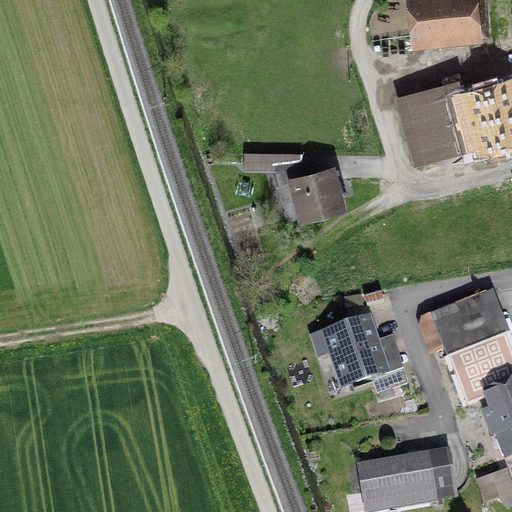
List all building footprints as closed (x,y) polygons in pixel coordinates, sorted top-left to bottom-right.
[(476,32),(472,0),(402,0),(407,40),(476,32)] [(511,141),(511,86),(509,78),(463,92),(480,151),(511,141)] [(472,147),(454,82),(396,98),(415,163),(472,147)] [(332,167),(290,177),(300,218),(342,207),(332,167)] [(511,455),(511,353),(489,294),(428,317),(462,406),(480,399),(503,459),(511,455)] [(368,319),(312,338),(319,358),(330,354),(342,388),(386,373),(368,319)] [(455,498),(448,453),(360,467),(367,511),(455,498)]
